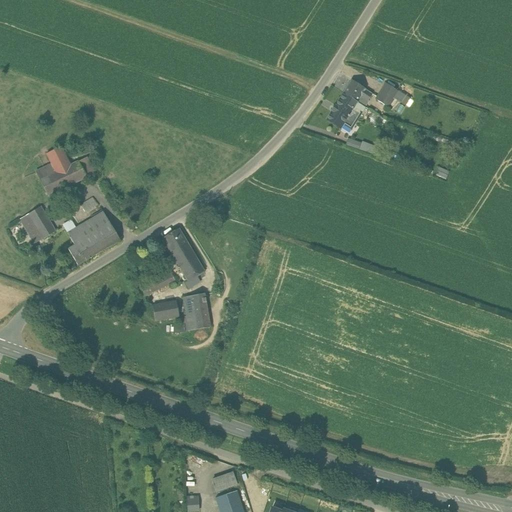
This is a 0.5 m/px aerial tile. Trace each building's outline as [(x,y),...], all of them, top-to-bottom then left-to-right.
[(366,89),(352,80),(343,93),(357,102),(365,107),(372,94),(365,89),(366,89)] [(376,99),(387,106),(393,97),(397,91),(386,84),(376,99)] [(410,99),(397,91),(393,97),(406,105),(410,99)] [(343,93),(335,106),(334,106),(335,107),(333,110),(332,110),(326,119),(341,128),(343,124),(351,129),(362,113),(361,112),(364,107),(365,107),(357,102),(343,93)] [(374,113),(369,121),(375,125),(380,116),(374,112),(374,113)] [(371,152),(374,145),(348,137),(345,144),(371,152)] [(61,147),(46,154),(51,164),(36,172),(53,206),(65,199),(60,190),(68,186),(87,177),(79,161),(71,165),(61,147)] [(96,173),(87,157),(79,161),(87,177),(96,173)] [(439,166),(436,174),(446,178),(449,170),(439,166)] [(68,186),(60,190),(65,199),(73,196),(68,186)] [(93,196),(80,203),(84,211),(97,205),(93,196)] [(56,232),(41,207),(28,214),(43,239),(56,232)] [(120,240),(103,212),(75,228),(84,243),(89,240),(97,254),(120,240)] [(43,239),(28,214),(20,219),(34,244),(43,239)] [(84,243),(75,228),(67,233),(74,245),(68,249),(78,265),(97,254),(89,240),(84,243)] [(179,229),(163,238),(171,252),(180,247),(183,253),(191,248),(179,229)] [(191,248),(183,253),(180,247),(171,252),(172,255),(163,261),(167,268),(177,262),(179,267),(196,257),(191,248)] [(196,257),(179,267),(188,280),(188,281),(196,276),(204,271),(196,257)] [(170,272),(162,276),(166,285),(175,281),(170,272)] [(162,276),(140,286),(144,295),(166,285),(162,276)] [(196,276),(188,281),(188,280),(185,282),(188,288),(199,282),(196,276)] [(205,294),(183,297),(185,306),(206,303),(205,294)] [(152,306),(155,321),(179,316),(177,301),(152,306)] [(206,303),(185,306),(189,331),(210,327),(206,303)] [(174,333),(186,333),(185,324),(174,325),(174,333)] [(212,479),(216,492),(238,485),(233,472),(212,479)] [(243,511),(236,491),(215,498),(220,511),(243,511)] [(186,495),(187,511),(199,510),(198,495),(186,495)]
